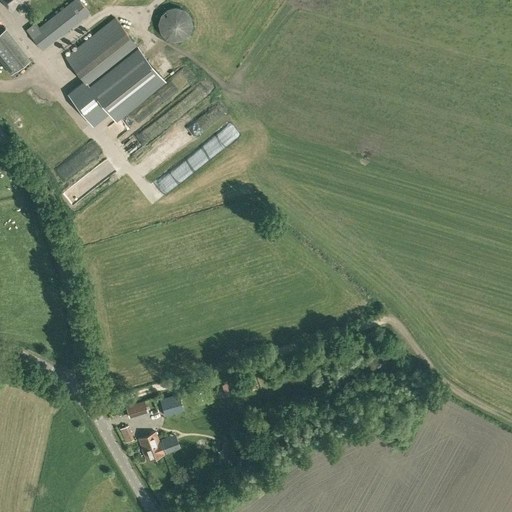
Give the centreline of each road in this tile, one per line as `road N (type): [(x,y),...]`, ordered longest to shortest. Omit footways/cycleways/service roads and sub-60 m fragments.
road 1 (tertiary): [(88,397),(62,252),(38,190),(0,134)]
road 2 (tertiary): [(153,511),(88,397)]
